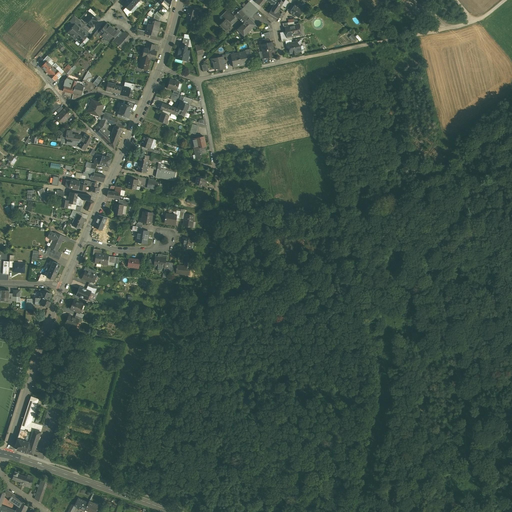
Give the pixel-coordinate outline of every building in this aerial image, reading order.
[(135,5),(129,0),(125,0),(122,4),(126,7),(130,11),(130,10),(135,5)] [(160,0),(163,1),(160,4),(163,7),(168,11),(169,12),(171,0),(160,0)] [(261,7),(266,0),(274,5),(268,13),(277,19),(278,17),(281,19),(284,14),(281,12),(280,14),(276,12),(283,2),(279,0),(256,0),(255,0),(252,0),(250,3),(249,1),(242,9),(250,18),(258,10),(255,8),(258,4),(261,7)] [(301,10),(294,5),(290,12),(297,16),(301,10)] [(130,11),(126,7),(123,10),(128,17),(132,12),(130,10),(130,11)] [(168,11),(163,7),(158,12),(162,15),(163,16),(168,11)] [(193,10),(188,9),(185,20),(193,21),(194,18),(195,18),(196,11),(197,11),(193,10)] [(231,13),(228,10),(223,14),(227,18),(225,19),(231,24),(232,23),(232,24),(237,19),(231,13)] [(239,11),(235,15),(238,18),(243,23),(248,19),(241,10),(239,11)] [(90,13),(84,20),(91,26),(93,24),(96,22),(95,21),(97,19),(94,16),(90,13)] [(80,21),(75,16),(70,21),(75,25),(75,24),(76,26),(80,21)] [(159,22),(148,19),(145,31),(145,33),(149,35),(156,36),(159,22)] [(231,24),(225,19),(220,25),(225,30),(231,25),(231,24)] [(248,19),(243,23),(237,29),(238,29),(237,29),(244,36),(255,25),(248,19)] [(75,25),(68,33),(74,38),(81,30),(76,26),(75,24),(75,25)] [(102,29),(99,33),(103,37),(112,28),(107,24),(102,29)] [(288,26),(284,27),(285,27),(286,34),(286,38),(287,37),(299,35),(297,24),(288,26)] [(100,27),(94,34),(96,36),(99,33),(102,29),(100,27)] [(112,28),(103,37),(108,41),(112,36),(116,32),(116,31),(112,28)] [(116,32),(112,36),(115,38),(116,36),(121,31),(118,29),(116,31),(116,32)] [(145,31),(136,29),(138,35),(148,38),(149,35),(145,33),(145,31)] [(81,30),(74,38),(80,43),(82,42),(86,37),(87,35),(81,30)] [(128,35),(124,32),(119,38),(116,41),(123,48),(126,44),(131,38),(128,35)] [(263,44),(261,44),(262,51),(273,49),(272,42),(269,42),(263,44)] [(292,46),(288,47),(289,51),(288,51),(288,54),(301,51),(300,46),(298,46),(297,42),(292,43),(292,46)] [(182,45),(181,46),(179,45),(176,57),(184,59),(184,55),(188,56),(189,51),(186,50),(187,47),(187,46),(182,45)] [(202,46),(195,47),(197,55),(204,53),(202,46)] [(146,49),(145,49),(144,56),(150,58),(154,59),(156,52),(152,50),(146,49)] [(273,49),(262,51),(264,58),(275,56),(273,49)] [(245,52),(238,53),(240,66),(248,64),(246,57),(245,52)] [(231,55),(230,55),(231,59),(233,67),(240,66),(238,53),(231,55)] [(144,56),(142,56),(138,67),(138,68),(141,69),(147,70),(150,58),(144,56)] [(223,56),(213,58),(214,62),(213,62),(215,69),(219,68),(220,69),(225,68),(223,56)] [(46,61),(41,67),(50,74),(55,69),(46,61)] [(61,74),(55,68),(55,69),(50,74),(49,75),(55,81),(58,77),(59,79),(60,77),(59,76),(61,74)] [(103,80),(98,76),(93,83),(97,87),(102,80),(103,80)] [(72,81),(66,78),(65,80),(63,86),(64,86),(64,85),(69,87),(72,81)] [(72,81),(69,87),(68,92),(73,94),(74,88),(76,84),(76,82),(72,80),(72,81)] [(108,81),(102,80),(97,87),(105,89),(107,82),(108,81)] [(170,80),(167,88),(173,90),(174,90),(177,91),(179,83),(170,80)] [(107,82),(105,89),(105,91),(113,92),(115,85),(115,84),(107,82)] [(83,86),(76,84),(74,88),(73,94),(81,95),(83,87),(83,86)] [(121,87),(115,85),(113,92),(120,94),(121,87)] [(125,88),(121,87),(120,94),(128,96),(130,89),(125,88)] [(191,99),(183,97),(181,102),(189,105),(191,99)] [(104,105),(92,100),(90,105),(91,106),(89,112),(99,116),(101,112),(104,105)] [(181,102),(180,102),(178,109),(179,109),(186,112),(189,105),(181,102)] [(119,109),(130,113),(133,107),(132,107),(127,105),(122,103),(119,109)] [(177,109),(167,105),(165,111),(177,115),(179,109),(178,109),(177,109)] [(60,114),(55,118),(61,124),(72,113),(66,107),(60,114)] [(130,113),(119,109),(117,114),(118,114),(126,117),(128,118),(130,113)] [(186,112),(179,109),(177,115),(184,118),(186,112)] [(164,114),(161,113),(158,121),(166,124),(169,116),(164,114)] [(111,118),(103,115),(101,120),(106,122),(116,125),(117,120),(111,118)] [(103,126),(100,129),(106,136),(108,131),(104,127),(106,122),(101,120),(100,124),(103,126)] [(124,123),(117,120),(116,125),(115,127),(121,129),(122,129),(124,123)] [(74,122),(57,138),(62,139),(67,140),(67,136),(66,135),(67,131),(71,131),(71,128),(76,124),(74,122)] [(103,126),(100,124),(97,127),(97,126),(96,127),(97,127),(94,130),(96,133),(100,129),(103,126)] [(198,126),(192,124),(190,133),(195,134),(198,126)] [(121,129),(115,127),(112,135),(110,139),(110,141),(116,143),(122,129),(121,129)] [(110,141),(110,139),(106,136),(100,129),(96,133),(102,139),(103,138),(108,144),(114,149),(116,143),(110,141)] [(86,134),(85,134),(81,142),(87,145),(91,137),(86,134)] [(153,139),(144,136),(141,145),(147,148),(149,148),(150,148),(153,139)] [(203,136),(192,139),(194,149),(204,147),(206,146),(203,136)] [(81,142),(78,146),(84,150),(87,145),(81,142)] [(194,149),(196,159),(206,157),(204,147),(194,149)] [(8,153),(5,157),(4,156),(0,160),(6,166),(6,165),(8,167),(10,164),(14,158),(8,153)] [(158,155),(151,153),(149,161),(156,162),(158,155)] [(106,157),(97,154),(97,155),(94,163),(108,167),(111,158),(106,157)] [(141,154),(140,154),(138,163),(147,164),(149,156),(146,155),(141,154)] [(159,159),(158,162),(157,168),(165,170),(167,161),(159,159)] [(147,164),(138,163),(137,171),(145,173),(147,164)] [(165,170),(157,168),(155,176),(173,180),(175,172),(165,170)] [(94,173),(93,176),(93,179),(99,181),(103,182),(105,175),(94,173)] [(207,179),(197,177),(196,181),(198,182),(197,185),(205,186),(207,179)] [(137,180),(129,179),(127,188),(136,190),(136,186),(137,180)] [(80,182),(70,180),(69,188),(78,190),(80,182)] [(77,193),(70,192),(68,201),(68,203),(75,204),(77,193)] [(90,196),(77,193),(75,204),(76,204),(80,205),(81,199),(89,201),(90,196)] [(94,202),(89,201),(85,210),(90,211),(94,202)] [(80,205),(76,204),(74,210),(73,209),(73,210),(80,212),(82,205),(80,205)] [(123,205),(114,204),(113,214),(122,215),(123,205)] [(153,213),(143,212),(141,222),(151,224),(153,213)] [(176,216),(165,214),(164,223),(175,224),(176,218),(177,216),(176,216)] [(194,216),(185,214),(183,227),(190,228),(191,221),(193,222),(194,216)] [(81,217),(77,215),(76,217),(75,219),(73,220),(72,222),(75,228),(76,229),(77,228),(78,227),(80,228),(82,224),(83,224),(84,221),(83,221),(84,219),(84,218),(81,217)] [(107,218),(99,215),(94,227),(102,231),(107,218)] [(141,230),(138,230),(138,231),(136,242),(146,244),(148,232),(141,230)] [(62,235),(55,232),(55,234),(50,232),(47,238),(54,241),(52,244),(50,248),(57,251),(61,241),(59,240),(60,238),(62,235)] [(192,239),(184,237),(183,248),(191,249),(192,240),(192,239)] [(57,251),(50,248),(48,247),(46,251),(60,257),(62,253),(57,251)] [(60,257),(47,251),(46,254),(59,260),(60,257)] [(101,254),(96,253),(96,256),(95,263),(108,265),(108,262),(109,256),(109,255),(101,254)] [(166,260),(159,259),(159,257),(155,257),(155,260),(154,265),(154,266),(165,267),(166,260)] [(184,266),(177,265),(176,268),(176,269),(176,273),(189,275),(190,267),(189,267),(190,258),(185,257),(184,266)] [(140,260),(129,259),(127,267),(139,268),(140,260)] [(60,265),(53,262),(51,267),(49,270),(57,273),(60,265)] [(25,264),(13,263),(13,272),(24,273),(25,264)] [(95,271),(85,267),(83,271),(85,271),(94,275),(94,274),(95,271)] [(57,273),(49,270),(48,273),(46,276),(46,277),(49,278),(48,279),(51,280),(51,279),(54,280),(57,273)] [(94,275),(85,271),(82,279),(90,282),(94,275)] [(86,290),(80,287),(76,295),(87,300),(89,296),(90,297),(90,296),(89,295),(90,292),(91,292),(86,290)] [(5,289),(0,289),(0,294),(1,294),(1,301),(8,301),(9,301),(9,296),(9,291),(5,291),(5,289)] [(49,293),(43,291),(40,292),(38,298),(43,298),(48,301),(50,297),(51,297),(51,295),(51,294),(49,293)] [(48,301),(43,298),(41,302),(40,304),(48,308),(51,302),(48,301)] [(83,305),(74,301),(70,309),(77,312),(80,313),(82,309),(80,308),(82,305),(83,305)] [(74,318),(69,315),(65,323),(66,323),(68,324),(71,326),(72,325),(75,327),(76,328),(78,321),(79,320),(74,318)] [(31,397),(17,438),(29,442),(33,428),(41,431),(43,426),(31,422),(39,399),(31,397)] [(29,442),(25,452),(33,455),(41,431),(33,428),(29,442)] [(29,442),(17,438),(14,447),(16,449),(25,452),(29,442)] [(27,476),(25,476),(17,473),(18,472),(15,471),(13,474),(12,473),(11,477),(12,478),(12,479),(20,482),(20,484),(22,485),(30,487),(33,476),(27,474),(27,476)] [(48,480),(41,478),(33,501),(34,502),(40,504),(46,487),(47,482),(48,480)] [(53,490),(55,485),(47,482),(46,487),(53,490)] [(22,500),(6,489),(5,492),(4,494),(10,498),(9,500),(18,507),(20,504),(21,502),(22,500)] [(88,503),(78,498),(74,505),(80,508),(79,510),(83,511),(84,509),(88,503)] [(94,511),(98,506),(89,501),(88,503),(84,509),(89,511),(94,511)] [(28,506),(21,502),(20,504),(18,507),(17,511),(16,511),(25,511),(28,507),(28,506)]
